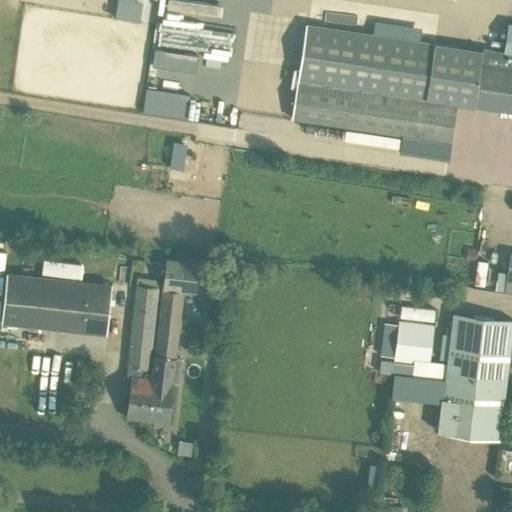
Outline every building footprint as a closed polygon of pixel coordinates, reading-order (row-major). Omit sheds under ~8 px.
[(306,21),(292,115),(450,140),(456,102),(511,110),(511,23),(507,23),(504,49),(482,45),(482,48),(306,21)] [(58,95),(57,106),(81,110),(82,99),(58,95)] [(446,160),(449,142),(400,135),(397,153),(446,160)] [(227,266),(217,265),(217,263),(165,259),(154,379),(149,421),(168,423),(172,382),(179,382),(182,358),(175,358),(183,291),(214,294),(214,293),(224,294),(227,266)] [(0,272),(0,323),(107,333),(112,283),(0,272)] [(143,370),(151,370),(159,278),(137,276),(126,393),(131,394),(128,418),(149,421),(154,379),(143,378),(143,370)] [(425,315),(426,301),(392,299),(391,313),(425,315)] [(511,344),(511,314),(453,308),(447,363),(486,368),(484,386),(507,389),(511,344)] [(400,321),(395,362),(428,366),(433,325),(400,321)] [(501,440),(507,389),(484,386),(486,368),(447,363),(438,433),(501,440)]
